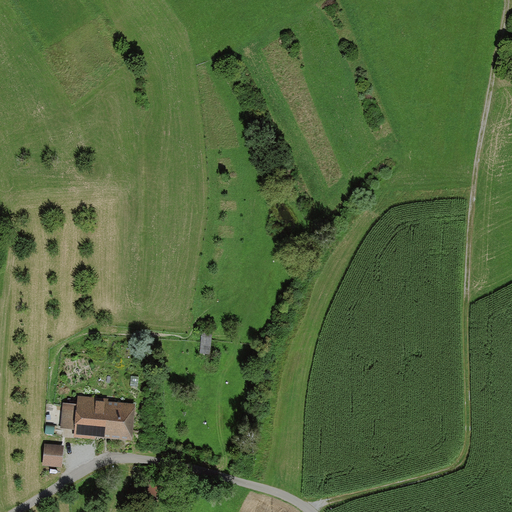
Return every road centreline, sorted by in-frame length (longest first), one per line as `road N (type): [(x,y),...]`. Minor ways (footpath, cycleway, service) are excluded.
road 1 (track): [(503,0),(474,166),(464,452),(448,470)]
road 2 (residential): [(13,511),(107,456),(133,454),(243,478),(309,511)]
road 3 (track): [(303,505),(448,470)]
